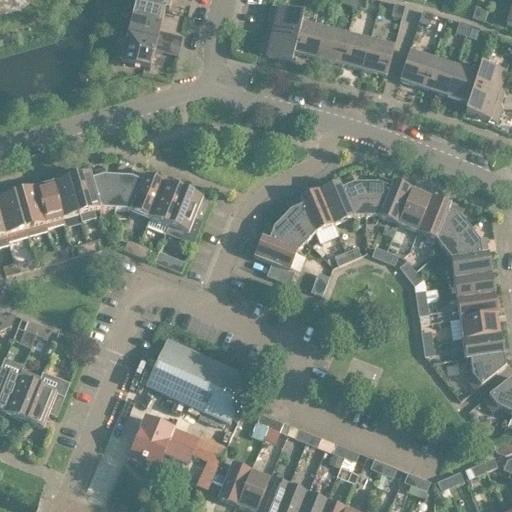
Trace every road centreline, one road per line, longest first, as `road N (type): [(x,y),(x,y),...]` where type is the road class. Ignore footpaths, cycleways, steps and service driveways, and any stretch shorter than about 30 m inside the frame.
road 1 (residential): [(344,133),(241,204),(206,312)]
road 2 (residential): [(0,150),(208,88)]
road 3 (residential): [(509,372),(499,317),(511,196)]
road 4 (residential): [(511,187),(344,133)]
road 5 (residential): [(344,133),(208,88)]
